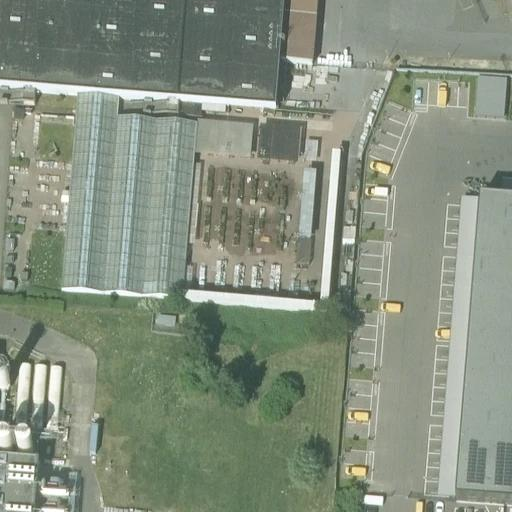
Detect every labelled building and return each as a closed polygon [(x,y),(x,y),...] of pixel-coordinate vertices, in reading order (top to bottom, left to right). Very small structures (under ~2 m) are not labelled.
[(0,0),(0,93),(79,100),(120,103),(229,111),(234,99),(274,115),(277,115),(281,66),(285,18),(286,0),(0,0)] [(318,0),(286,0),(285,18),(317,21),(318,0)] [(317,21),(285,18),(281,66),(313,68),(317,21)] [(229,111),(274,115),(234,99),(229,111)] [(118,123),(120,103),(79,100),(63,295),(184,305),(184,299),(196,159),(198,129),(118,123)] [(199,125),(198,129),(196,159),(251,164),(254,131),(199,125)] [(318,145),(306,145),(305,165),(317,165),(318,145)] [(184,299),(184,305),(183,307),(328,319),(341,158),(333,157),(321,310),(184,299)] [(318,176),(305,175),(299,243),(312,244),(318,176)] [(511,204),(481,202),(456,504),(511,508),(511,204)] [(100,430),(94,429),(91,457),(97,458),(100,430)] [(0,511),(36,511),(40,467),(0,463),(0,511)]
